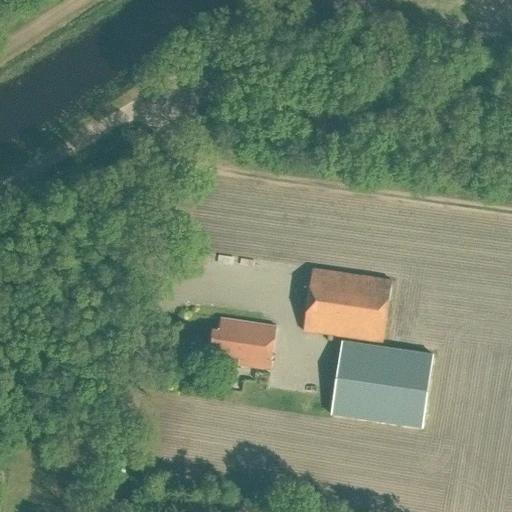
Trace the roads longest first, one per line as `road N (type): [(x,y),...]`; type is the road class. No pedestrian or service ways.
road 1 (unclassified): [(109,511),(175,158),(173,84),(302,0)]
road 2 (track): [(0,192),(173,84)]
